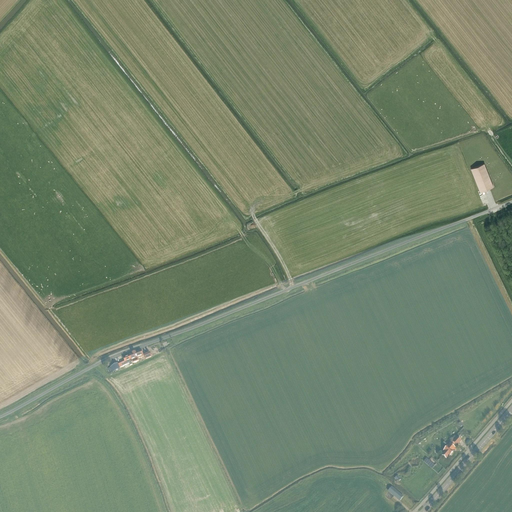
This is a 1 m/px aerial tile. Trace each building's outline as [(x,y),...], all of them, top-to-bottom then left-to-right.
[(480,192),(493,187),(484,163),(471,168),(480,192)] [(129,355),(129,356),(132,361),(138,359),(142,357),(139,351),(132,353),(129,355)] [(132,365),(131,363),(132,362),(132,361),(129,356),(123,358),(125,362),(123,363),(122,364),(122,363),(117,365),(110,368),(113,373),(120,370),(119,368),(129,364),(130,366),(132,365)] [(461,442),(457,438),(453,443),(457,447),(461,442)] [(449,444),(443,452),(445,453),(442,456),(446,460),(449,457),(454,452),(456,450),(449,444)] [(400,501),(403,497),(392,487),(388,491),(400,501)]
